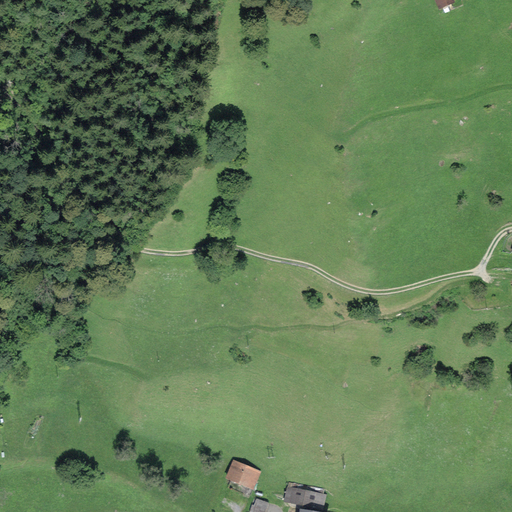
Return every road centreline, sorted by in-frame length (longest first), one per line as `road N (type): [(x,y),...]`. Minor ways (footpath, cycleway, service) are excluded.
road 1 (track): [(0,90),(136,249),(179,254),(231,246),(375,293),(481,273)]
road 2 (track): [(511,85),(385,113),(342,134)]
